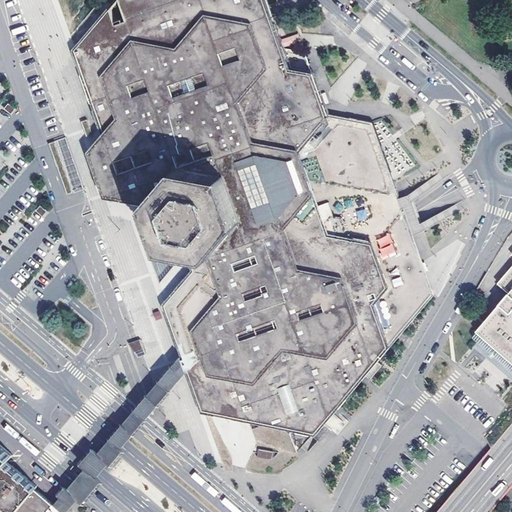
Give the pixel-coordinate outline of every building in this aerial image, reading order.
[(287,424),(319,430),(339,405),(345,398),(360,380),(371,366),(372,365),(376,360),(390,344),(394,338),(400,331),(432,293),(429,287),(426,277),(424,273),(420,260),(411,237),(402,211),(397,198),(394,190),(378,146),(370,125),(328,118),(322,103),(319,92),(313,75),(291,70),(280,39),(272,17),(268,6),(266,0),(119,0),(77,49),(102,122),(106,133),(91,151),(100,175),(106,194),(125,198),(149,203),(164,246),(187,249),(194,271),(183,284),(165,304),(169,316),(176,336),(180,346),(182,354),(185,362),(188,369),(192,380),(202,409),(257,418),(273,421),(287,424)] [(87,118),(81,121),(87,136),(90,135),(93,134),(87,118)] [(66,137),(55,140),(68,175),(74,192),(79,190),(85,188),(66,137)] [(74,192),(68,175),(62,177),(68,194),(71,193),(74,192)] [(112,203),(112,219),(134,219),(134,203),(112,203)] [(511,267),(498,283),(510,293),(484,323),(477,331),(481,335),(484,337),(487,340),(489,342),(493,345),(490,347),(495,351),(499,355),(502,352),(511,360),(511,267)] [(129,343),(135,357),(145,354),(139,339),(129,343)] [(172,365),(183,374),(188,369),(185,362),(182,354),(172,365)] [(171,389),(183,374),(172,365),(160,380),(171,389)] [(171,389),(160,380),(147,394),(158,404),(171,389)] [(146,419),(158,404),(147,394),(135,409),(146,419)] [(122,424),(133,433),(146,419),(135,409),(122,424)] [(121,447),(133,433),(122,424),(110,438),(121,447)] [(121,447),(110,438),(98,453),(109,462),(112,465),(124,450),(121,447)] [(0,501),(6,507),(5,511),(63,511),(59,508),(54,503),(37,488),(38,487),(9,461),(13,455),(0,443),(0,501)] [(97,477),(109,462),(98,453),(91,447),(78,461),(85,467),(97,477)] [(79,498),(85,502),(102,482),(97,477),(85,467),(67,488),(79,498)] [(73,505),(79,498),(67,488),(64,485),(57,492),(61,495),(73,505)] [(63,511),(67,511),(73,505),(61,495),(54,503),(59,508),(63,511)]
